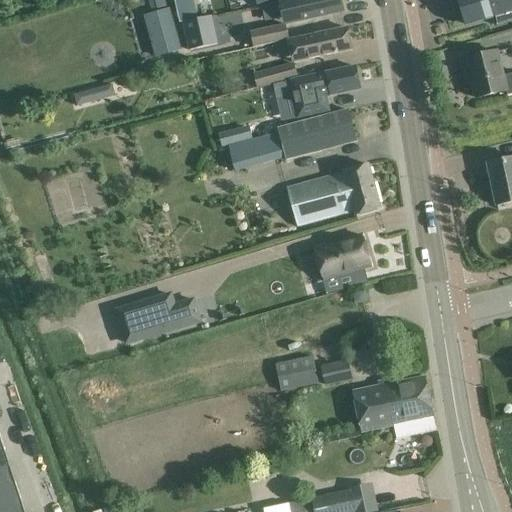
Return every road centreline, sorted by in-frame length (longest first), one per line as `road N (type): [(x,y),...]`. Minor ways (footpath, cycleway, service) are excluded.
road 1 (tertiary): [(442,314),(392,0)]
road 2 (tertiary): [(465,452),(442,314)]
